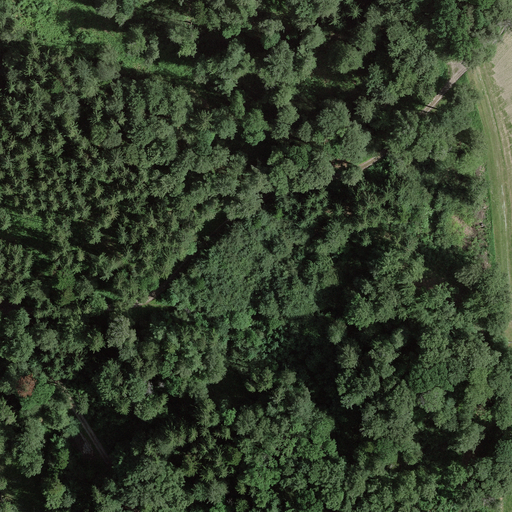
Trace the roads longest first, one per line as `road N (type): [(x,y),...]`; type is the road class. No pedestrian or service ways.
road 1 (track): [(511,17),(379,156),(229,215),(142,303),(0,311)]
road 2 (track): [(142,303),(371,308),(511,323)]
road 3 (track): [(0,300),(138,511)]
